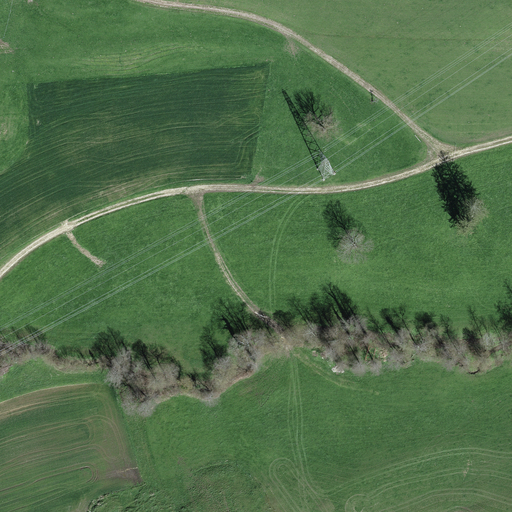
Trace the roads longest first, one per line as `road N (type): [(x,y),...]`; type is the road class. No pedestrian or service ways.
road 1 (track): [(0,275),(60,230),(127,205),(196,190),(363,185),(511,138)]
road 2 (track): [(506,393),(377,402),(316,379),(234,292),(196,212),(196,190)]
road 3 (track): [(446,157),(371,89),(285,30),(224,10),(145,0)]
